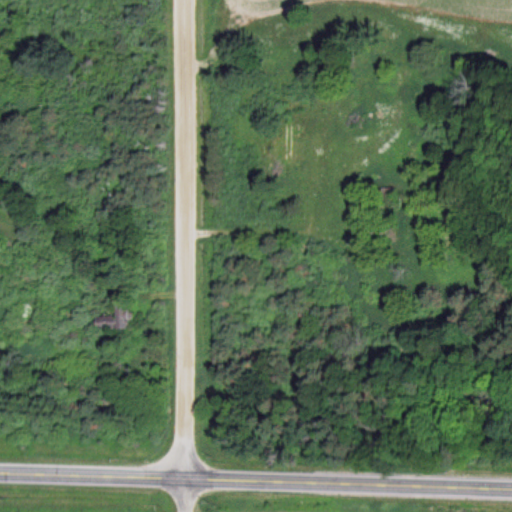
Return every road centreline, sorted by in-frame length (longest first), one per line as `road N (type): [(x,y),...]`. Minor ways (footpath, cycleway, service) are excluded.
road 1 (tertiary): [(0,466),(511,483)]
road 2 (residential): [(187,511),(183,0)]
